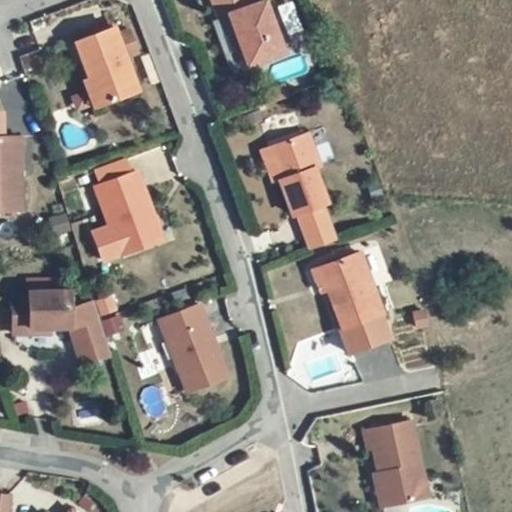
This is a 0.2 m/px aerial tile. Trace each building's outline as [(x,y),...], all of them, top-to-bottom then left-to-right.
[(250,0),(211,0),(219,19),(229,15),(247,65),(283,53),(264,1),(252,5),(250,0)] [(113,26),(73,40),(87,77),(90,77),(100,103),(137,90),(113,26)] [(87,77),(82,80),(92,106),(100,103),(90,77),(87,77)] [(308,134),(274,147),(286,179),(281,180),(294,216),(328,204),(315,169),(320,167),(308,134)] [(18,135),(0,135),(0,208),(20,209),(18,135)] [(286,179),(274,147),(269,148),(281,180),(286,179)] [(136,170),(94,185),(119,254),(161,238),(136,170)] [(359,252),(319,266),(327,288),(341,326),(339,327),(348,353),(388,338),(379,313),(382,312),(359,252)] [(327,288),(319,266),(311,268),(320,290),(327,288)] [(12,294),(12,331),(29,331),(29,326),(49,325),(68,325),(79,362),(108,353),(97,318),(92,300),(69,306),(69,289),(27,289),(27,294),(12,294)] [(198,303),(158,318),(186,391),(226,376),(198,303)] [(413,423),(367,433),(373,452),(378,451),(384,475),(388,487),(383,488),(389,510),(435,499),(413,423)] [(388,487),(384,475),(380,476),(383,488),(388,487)] [(6,511),(9,499),(0,497),(0,511),(6,511)]
